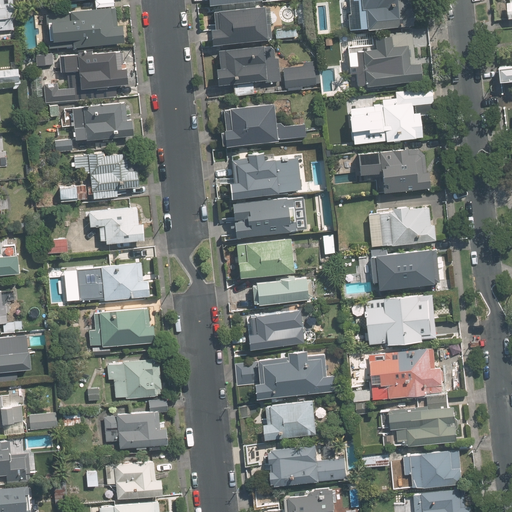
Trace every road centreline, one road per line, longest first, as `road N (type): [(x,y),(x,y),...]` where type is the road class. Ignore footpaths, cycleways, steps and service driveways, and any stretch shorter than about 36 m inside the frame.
road 1 (residential): [(163,0),(217,511)]
road 2 (residential): [(459,0),(511,492)]
